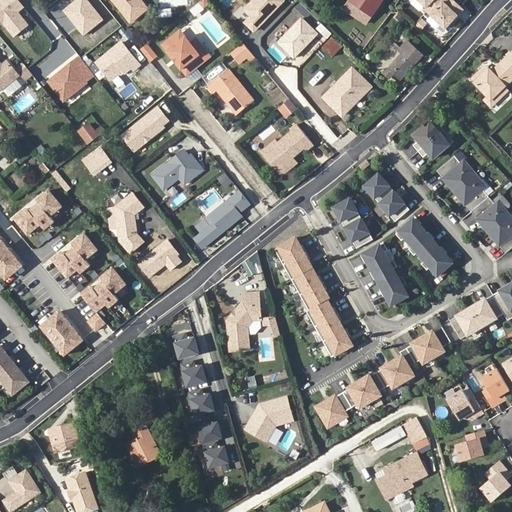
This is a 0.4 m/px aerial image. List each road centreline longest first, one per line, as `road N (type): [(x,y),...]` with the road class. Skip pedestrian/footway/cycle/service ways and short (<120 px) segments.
road 1 (residential): [(0,433),(300,195)]
road 2 (residential): [(300,195),(388,327),(475,282),(481,267)]
road 3 (residential): [(235,511),(422,403)]
road 4 (unknown): [(273,217),(181,106),(127,71)]
road 5 (residential): [(377,135),(510,0)]
road 6 (residential): [(481,267),(377,135)]
road 7 (unknown): [(196,280),(237,420)]
